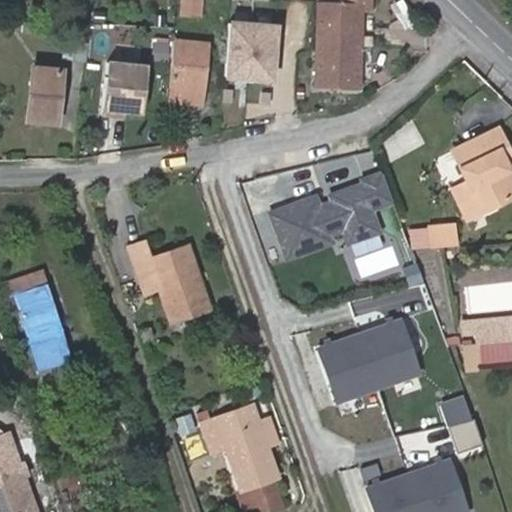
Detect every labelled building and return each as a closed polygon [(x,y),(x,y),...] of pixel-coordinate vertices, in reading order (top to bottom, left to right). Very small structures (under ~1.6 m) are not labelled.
[(182,0),(181,12),(201,13),(201,0),(182,0)] [(345,0),(346,3),(324,3),(322,18),(321,88),(363,89),(363,8),(373,8),(372,0),(345,0)] [(276,34),(226,29),(222,82),(272,86),(276,34)] [(169,92),(203,96),(208,42),(173,39),(169,92)] [(169,48),(154,47),(153,64),(168,66),(169,48)] [(57,122),(62,70),(33,67),(27,119),(57,122)] [(145,71),(105,68),(101,121),(117,122),(118,116),(141,118),(145,71)] [(169,92),(168,102),(202,107),(203,96),(169,92)] [(502,158),(511,153),(511,150),(500,128),(454,150),(468,179),(454,187),(468,217),(511,195),(511,178),(508,170),(502,158)] [(511,167),(511,153),(502,158),(508,170),(511,167)] [(356,179),(265,206),(283,261),(380,232),(373,211),(392,204),(377,169),(356,173),(356,179)] [(428,228),(430,247),(456,245),(454,226),(428,228)] [(408,230),(410,250),(413,249),(430,247),(428,228),(408,230)] [(146,294),(160,289),(163,297),(172,322),(210,309),(188,247),(150,259),(144,243),(131,248),(146,294)] [(44,285),(15,294),(41,376),(71,366),(44,285)] [(160,289),(146,294),(149,302),(163,297),(160,289)] [(511,321),(511,315),(464,320),(466,333),(478,331),(479,344),(511,340),(511,321)] [(401,318),(315,350),(335,405),(421,374),(401,318)] [(149,326),(141,328),(143,337),(151,335),(149,326)] [(253,406),(216,419),(227,449),(241,490),(248,488),(255,511),(277,511),(283,510),(273,480),(278,478),(267,447),(258,421),(253,406)] [(174,417),(180,435),(196,430),(190,412),(174,417)] [(269,417),(258,421),(267,447),(278,443),(269,417)] [(210,455),(227,449),(216,419),(200,425),(210,455)] [(39,511),(9,430),(0,433),(0,511),(39,511)] [(468,511),(451,458),(368,485),(377,511),(468,511)] [(241,490),(237,491),(244,511),(255,511),(248,488),(241,490)]
